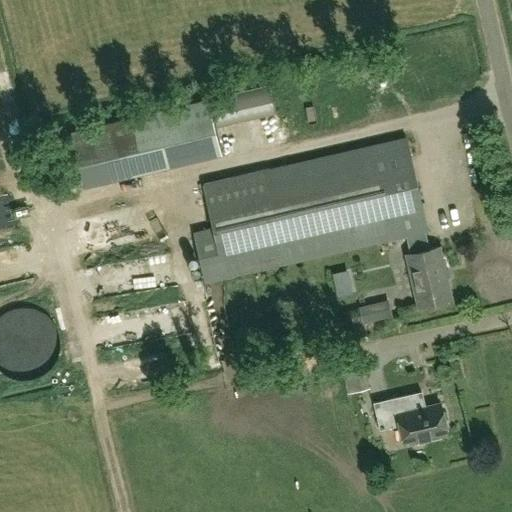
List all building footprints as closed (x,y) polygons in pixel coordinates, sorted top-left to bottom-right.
[(130,161),(221,144),(212,99),(121,116),(130,161)] [(129,165),(123,131),(76,139),(83,182),(102,179),(100,170),(129,165)] [(202,186),(212,226),(192,231),(204,283),(406,236),(410,254),(405,255),(417,308),(451,300),(439,248),(428,250),(424,232),(426,232),(404,139),(202,186)] [(103,223),(87,230),(96,252),(111,245),(103,223)] [(263,310),(276,301),(268,289),(255,298),(263,310)] [(392,318),(388,300),(360,305),(363,323),(392,318)] [(43,313),(33,309),(23,308),(13,310),(8,312),(0,317),(0,371),(1,372),(5,375),(15,379),(25,381),(30,380),(40,377),(49,371),(52,367),(57,358),(59,353),(60,343),(58,333),(57,328),(54,324),(47,316),(43,313)] [(365,375),(344,381),(347,394),(368,388),(365,375)] [(423,392),(375,405),(383,432),(403,426),(408,445),(450,433),(442,404),(427,408),(423,392)]
